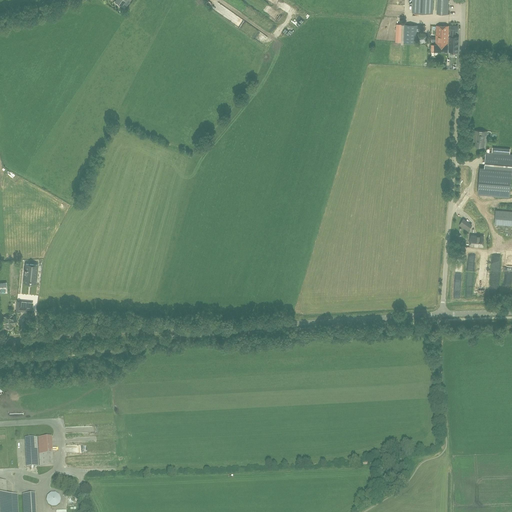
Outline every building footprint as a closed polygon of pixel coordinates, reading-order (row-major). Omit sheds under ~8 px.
[(433,14),(433,8),(433,0),(412,0),(412,13),(433,14)] [(437,0),(437,6),(437,14),(448,15),(448,0),(437,0)] [(417,25),(405,25),(404,43),(416,43),(417,31),(425,32),(425,25),(417,25)] [(434,51),(447,52),(448,52),(448,45),(449,26),(437,25),(436,45),(434,45),(434,51)] [(449,52),(458,52),(458,37),(455,37),(456,31),(457,31),(458,26),(450,26),(449,31),(450,31),(450,37),(449,52)] [(475,146),(484,147),(485,135),(486,135),(487,131),(477,131),(476,134),(474,134),(474,138),(476,138),(475,146)] [(511,154),(510,154),(510,149),(492,147),(491,152),(486,152),(484,168),(480,167),(478,193),(509,196),(511,176),(511,154)] [(511,211),(496,210),(495,224),(511,225),(511,211)] [(471,226),(463,220),(459,225),(467,231),(471,226)] [(470,245),(475,246),(475,245),(477,245),(477,246),(483,246),(483,237),(478,236),(478,237),(476,237),(476,236),(471,236),(470,245)] [(32,279),(33,265),(25,264),(24,278),(32,279)] [(12,317),(12,316),(4,317),(4,324),(2,324),(2,328),(5,328),(5,329),(8,328),(8,329),(9,330),(10,330),(11,329),(11,328),(13,328),(13,323),(14,322),(14,321),(17,321),(16,316),(12,317)] [(51,437),(25,438),(26,467),(53,466),(51,437)] [(0,511),(17,511),(17,495),(6,495),(5,481),(0,481),(0,511)] [(34,511),(34,494),(22,494),(23,511),(34,511)] [(56,507),(59,497),(47,494),(44,504),(56,507)]
